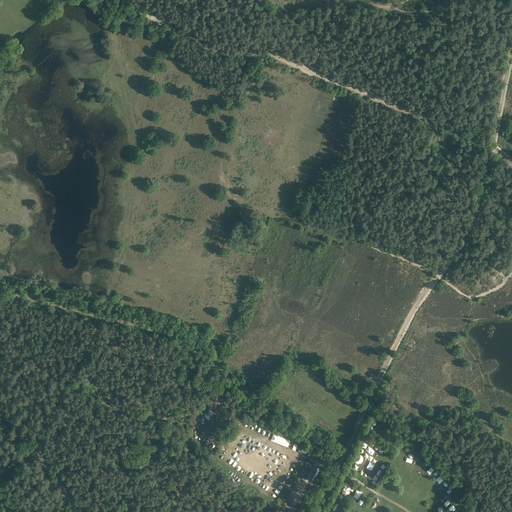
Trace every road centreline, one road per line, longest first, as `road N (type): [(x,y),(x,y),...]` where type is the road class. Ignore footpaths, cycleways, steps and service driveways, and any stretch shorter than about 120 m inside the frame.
road 1 (track): [(312,71),(269,55),(213,53),(124,0)]
road 2 (track): [(370,396),(438,274)]
road 3 (track): [(438,274),(463,231),(487,151)]
road 4 (tertiary): [(78,511),(0,406)]
road 5 (track): [(314,511),(370,396)]
